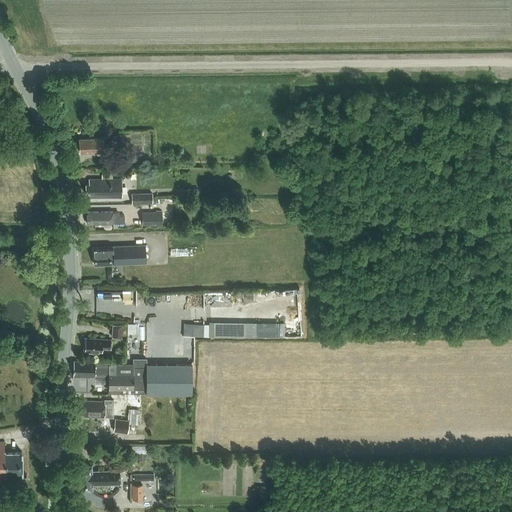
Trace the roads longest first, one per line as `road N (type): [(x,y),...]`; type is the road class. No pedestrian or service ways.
road 1 (unclassified): [(511,65),(15,72)]
road 2 (tertiary): [(64,511),(66,204),(48,138),(15,72)]
